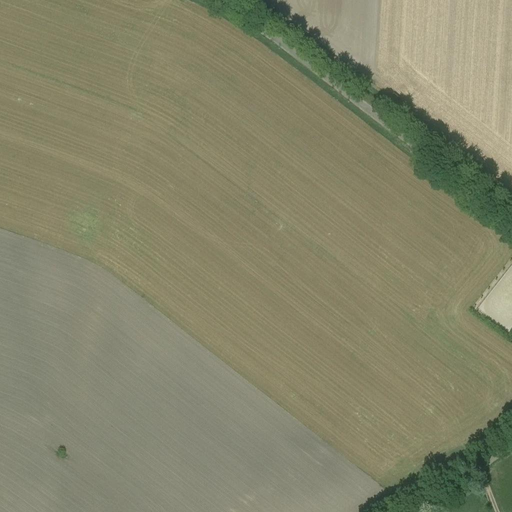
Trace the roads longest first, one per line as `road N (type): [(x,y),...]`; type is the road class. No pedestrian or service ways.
road 1 (unclassified): [(511,220),(217,0)]
road 2 (unclassified): [(411,511),(511,446)]
